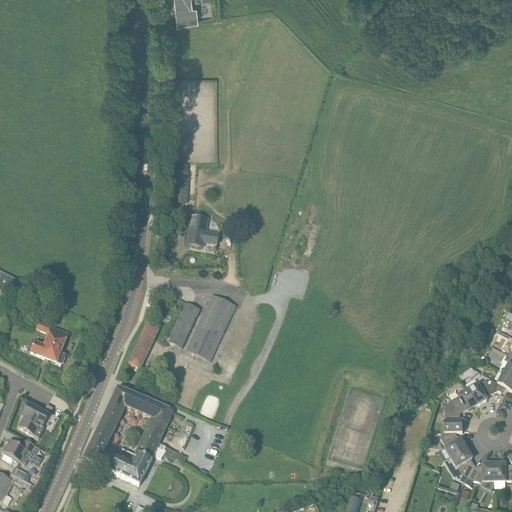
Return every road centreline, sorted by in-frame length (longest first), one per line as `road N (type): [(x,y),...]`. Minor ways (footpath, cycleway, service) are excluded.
road 1 (secondary): [(46,511),(126,314),(144,216)]
road 2 (secondary): [(143,135),(137,0)]
